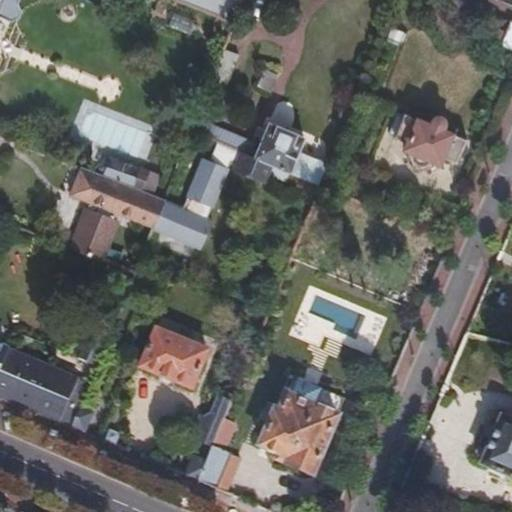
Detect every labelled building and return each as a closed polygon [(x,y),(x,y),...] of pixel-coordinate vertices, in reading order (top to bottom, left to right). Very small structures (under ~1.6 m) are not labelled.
[(16,2),(17,0),(0,0),(0,16),(10,20),(17,17),(20,9),(16,2)] [(178,0),(232,22),(241,0),(178,0)] [(497,44),(511,50),(511,20),(507,18),(497,44)] [(237,52),(222,47),(212,71),(227,76),(237,52)] [(266,90),(273,73),(262,69),(256,86),(266,90)] [(453,161),(463,137),(443,127),(444,117),(439,112),(431,113),(424,119),(400,111),(392,134),(402,138),(398,149),(408,153),(409,161),(417,165),(423,164),(425,160),(436,165),(441,156),(453,161)] [(268,162),(317,182),(325,161),(297,150),(303,135),(264,119),(253,146),(247,143),(249,139),(194,117),(189,130),(212,140),(240,152),(268,162)] [(261,177),(268,162),(240,152),(212,140),(205,156),(199,154),(179,204),(161,198),(151,224),(198,243),(209,216),(203,214),(224,162),(261,177)] [(129,185),(79,165),(68,193),(151,224),(161,198),(149,193),(138,189),(129,185)] [(146,169),(137,165),(129,185),(138,189),(146,169)] [(156,173),(146,169),(138,189),(149,193),(156,173)] [(70,254),(108,261),(116,220),(79,212),(70,254)] [(138,367),(188,387),(204,348),(153,328),(138,367)] [(94,364),(106,337),(86,329),(75,356),(94,364)] [(0,397),(70,426),(79,406),(87,383),(2,348),(0,353),(0,397)] [(295,382),(290,393),(314,405),(319,394),(295,382)] [(312,473),(335,415),(284,393),(278,411),(270,408),(256,444),(286,456),(284,462),(312,473)] [(210,443),(222,416),(228,400),(215,396),(208,411),(196,415),(188,434),(210,443)] [(70,426),(82,431),(91,411),(79,406),(70,426)] [(197,480),(215,487),(229,452),(222,449),(233,421),(222,416),(210,443),(204,459),(197,480)] [(511,475),(511,419),(505,417),(485,464),(511,475)] [(183,473),(197,480),(204,459),(191,455),(183,473)] [(398,492),(390,511),(421,511),(426,501),(398,492)]
